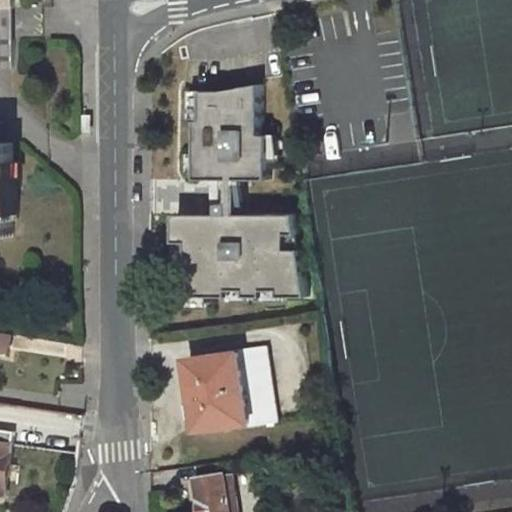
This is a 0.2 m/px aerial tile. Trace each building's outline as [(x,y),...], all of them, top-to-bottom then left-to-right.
[(270,182),(270,137),(262,137),(262,87),(223,93),(204,94),(204,124),(199,124),(199,182),(270,182)] [(11,140),(0,140),(0,233),(9,233),(11,140)] [(239,217),(239,182),(211,182),(211,217),(220,217),(220,207),(231,207),(231,217),(239,217)] [(309,300),(296,217),(239,217),(231,217),(231,207),(220,207),(220,217),(211,217),(178,217),(178,253),(190,253),(190,300),(309,300)] [(10,331),(0,329),(0,348),(7,349),(10,331)] [(239,354),(189,361),(198,430),(249,421),(250,425),(277,421),(267,346),(238,350),(239,354)] [(16,405),(0,402),(0,490),(6,491),(16,405)] [(230,511),(225,472),(196,477),(201,511),(230,511)]
